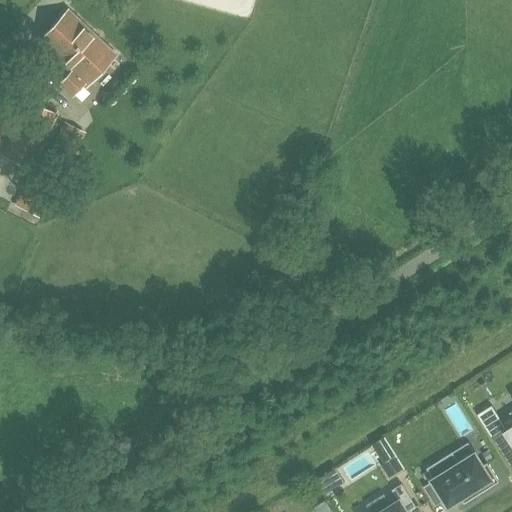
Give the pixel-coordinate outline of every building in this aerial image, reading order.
[(87,88),(89,86),(117,56),(67,10),(38,42),(72,74),(61,85),(74,97),(85,85),(87,88)] [(17,74),(0,71),(0,112),(8,114),(17,74)] [(59,114),(39,104),(27,99),(20,116),(2,156),(34,171),(59,114)] [(0,146),(2,147),(11,124),(0,120),(0,146)] [(68,172),(86,134),(64,124),(47,162),(68,172)] [(60,184),(39,174),(22,209),(43,219),(60,184)] [(448,396),(441,401),(444,405),(451,401),(448,396)] [(507,429),(492,406),(478,415),(492,438),(507,429)] [(482,454),(488,462),(494,459),(488,450),(482,454)] [(450,506),(463,498),(462,496),(472,490),(476,497),(500,482),(488,462),(483,465),(476,454),(461,464),(453,452),(427,469),(434,480),(434,481),(450,506)] [(397,455),(382,465),(390,479),(406,469),(397,455)] [(393,490),(400,501),(383,511),(412,511),(418,509),(402,484),(393,490)] [(333,511),(326,501),(314,509),(315,511),(333,511)]
